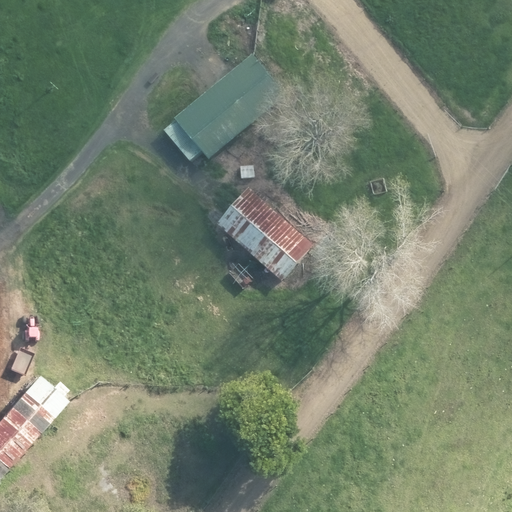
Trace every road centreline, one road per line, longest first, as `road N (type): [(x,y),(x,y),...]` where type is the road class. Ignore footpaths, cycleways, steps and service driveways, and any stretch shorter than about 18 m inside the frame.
road 1 (track): [(240,511),(419,312),(511,154)]
road 2 (track): [(331,0),(463,135),(511,114)]
